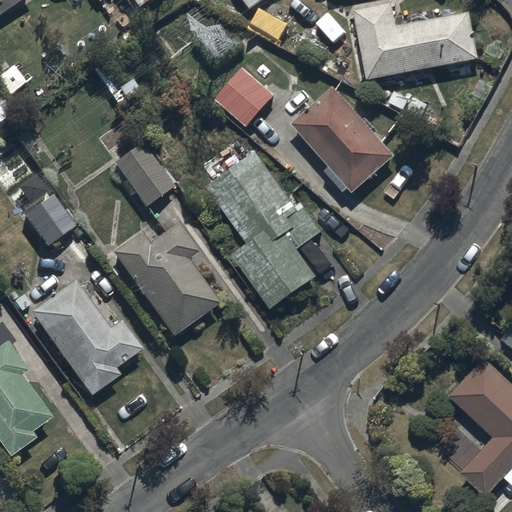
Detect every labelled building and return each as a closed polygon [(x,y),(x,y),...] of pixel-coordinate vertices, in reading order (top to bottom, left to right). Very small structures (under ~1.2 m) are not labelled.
[(0,0),(0,11),(16,0),(0,0)] [(390,0),(351,8),(364,79),(476,58),(467,11),(395,25),(390,0)] [(260,5),(251,20),(280,37),(289,21),(260,5)] [(271,93),(239,66),(212,99),(244,126),(271,93)] [(393,155),(331,86),(290,123),(351,191),(393,155)] [(172,184),(139,139),(110,160),(143,206),(172,184)] [(292,205),(253,151),(204,186),(244,242),(229,252),(269,308),(316,275),(295,246),(318,230),(298,201),(292,205)] [(70,224),(48,195),(20,215),(41,244),(70,224)] [(146,241),(137,228),(105,251),(169,337),(215,303),(181,257),(193,249),(172,221),(146,241)] [(106,326),(72,278),(27,310),(87,394),(116,374),(111,367),(138,348),(117,318),(106,326)] [(511,322),(503,335),(511,341),(511,322)] [(24,368),(2,338),(0,340),(0,447),(6,456),(32,438),(26,430),(46,416),(15,374),(24,368)] [(511,374),(487,351),(449,391),(495,435),(464,468),(490,492),(507,474),(511,478),(511,374)]
